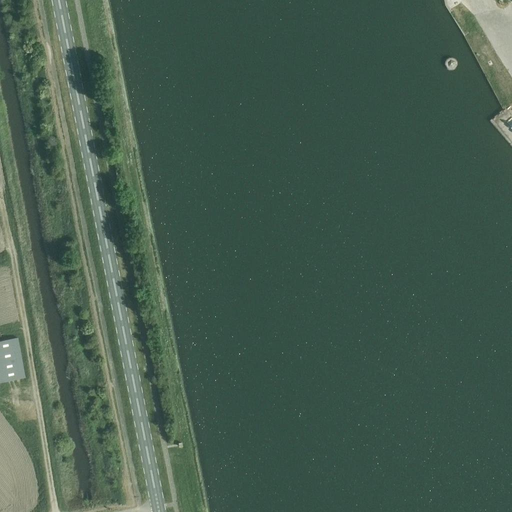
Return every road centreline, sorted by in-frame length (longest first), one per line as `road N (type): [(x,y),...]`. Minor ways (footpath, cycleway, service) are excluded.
road 1 (primary): [(158,507),(62,0)]
road 2 (track): [(54,511),(3,211)]
